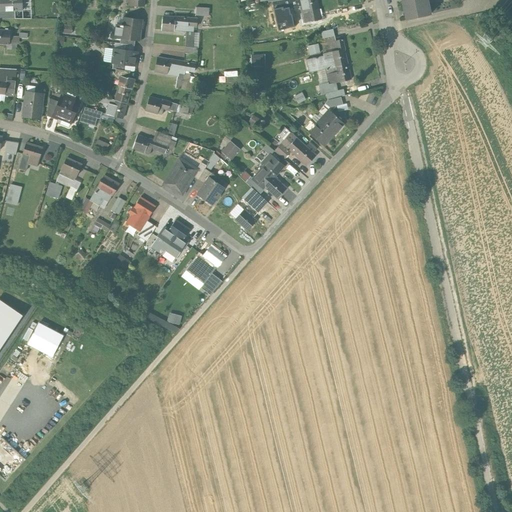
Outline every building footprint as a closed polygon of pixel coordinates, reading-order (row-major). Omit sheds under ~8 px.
[(0,0),(0,11),(6,11),(6,12),(14,12),(14,11),(15,11),(23,10),(22,0),(0,0)] [(22,0),(23,10),(15,11),(15,19),(32,19),(30,0),(22,0)] [(316,0),(303,0),(304,1),(299,3),(301,13),(318,9),(316,0)] [(401,0),(406,20),(431,15),(427,0),(401,0)] [(199,6),(199,16),(212,16),(212,7),(199,6)] [(272,27),(295,22),(294,16),(271,21),(272,27)] [(174,18),(162,17),(161,31),(174,32),(175,25),(183,26),(184,26),(185,18),(174,18)] [(141,21),(123,18),(122,27),(116,26),(114,37),(134,40),(138,40),(141,21)] [(193,19),(185,18),(184,26),(183,26),(183,28),(187,28),(188,23),(192,24),(193,19)] [(10,31),(0,29),(0,44),(9,45),(10,31)] [(134,40),(121,38),(120,44),(133,46),(134,40)] [(342,40),(335,41),(337,51),(332,52),(335,67),(347,65),(344,50),(342,40)] [(137,53),(114,50),(112,63),(113,64),(126,65),(135,67),(137,53)] [(268,66),(267,54),(253,54),(254,67),(268,66)] [(169,59),(157,57),(155,72),(171,75),(172,68),(187,71),(189,62),(169,59)] [(347,65),(335,67),(337,75),(332,76),(334,83),(351,80),(347,65)] [(16,69),(0,68),(0,76),(7,77),(15,77),(16,69)] [(7,77),(0,76),(0,94),(13,96),(15,82),(7,81),(7,77)] [(177,76),(176,87),(192,89),(194,78),(177,76)] [(37,79),(26,77),(25,85),(36,87),(37,79)] [(125,87),(120,85),(115,100),(127,104),(131,89),(132,89),(134,79),(128,77),(125,87)] [(44,93),(26,90),(22,115),(40,118),(44,93)] [(62,93),(53,115),(72,122),(80,100),(62,93)] [(104,96),(97,94),(95,100),(102,102),(104,97),(104,96)] [(115,100),(104,97),(102,102),(109,104),(106,114),(122,118),(127,104),(115,100)] [(161,100),(149,97),(145,111),(158,114),(159,107),(169,110),(171,102),(161,99),(161,100)] [(339,97),(326,100),(328,108),(341,105),(339,97)] [(101,112),(85,108),(83,114),(81,122),(95,126),(97,118),(99,119),(101,112)] [(314,125),(309,120),(302,128),(322,147),(329,140),(327,138),(332,132),(334,134),(343,124),(329,112),(321,121),(319,119),(314,125)] [(171,137),(156,132),(153,140),(159,142),(168,145),(171,137)] [(290,134),(286,138),(292,143),(296,139),(290,134)] [(149,139),(138,135),(132,149),(149,155),(151,148),(156,150),(159,142),(153,140),(149,138),(149,139)] [(108,143),(97,139),(95,144),(106,148),(108,143)] [(315,156),(296,139),(292,143),(286,149),(306,167),(315,156)] [(19,142),(7,141),(5,152),(16,154),(19,142)] [(43,147),(27,142),(21,159),(32,162),(34,158),(39,159),(43,147)] [(168,145),(159,142),(156,150),(165,154),(168,145)] [(230,142),(222,153),(230,161),(236,154),(237,154),(237,153),(239,150),(237,151),(229,144),(231,142),(230,142)] [(265,165),(262,168),(264,170),(254,181),(264,190),(265,189),(277,200),(286,189),(274,177),(283,167),(270,156),(263,163),(265,165)] [(82,165),(67,157),(60,173),(70,178),(72,174),(77,176),(82,165)] [(196,170),(179,160),(165,183),(182,194),(193,176),(197,170),(196,170)] [(201,162),(196,170),(197,170),(193,176),(198,180),(206,166),(201,162)] [(15,169),(11,181),(17,182),(20,171),(15,169)] [(204,169),(198,180),(204,184),(209,178),(212,174),(204,169)] [(250,178),(246,175),(242,179),(249,186),(254,180),(250,177),(250,178)] [(119,184),(104,176),(90,201),(99,207),(103,200),(108,202),(111,195),(112,196),(119,184)] [(209,178),(204,184),(196,196),(211,206),(223,188),(209,178)] [(254,181),(254,180),(249,186),(259,196),(264,190),(254,181)] [(62,187),(49,183),(45,195),(59,199),(62,187)] [(20,188),(9,185),(4,203),(16,205),(20,188)] [(119,197),(111,210),(118,215),(126,202),(119,197)] [(140,197),(133,208),(132,208),(129,212),(132,214),(129,220),(133,223),(133,224),(140,229),(141,230),(147,221),(145,220),(154,207),(140,197)] [(247,214),(243,210),(240,214),(241,215),(235,221),(247,232),(257,222),(248,214),(247,214)] [(100,218),(97,228),(111,231),(113,222),(100,218)] [(190,230),(176,220),(168,230),(164,227),(150,247),(162,255),(165,251),(176,259),(187,243),(183,240),(190,230)] [(147,221),(141,230),(140,229),(136,235),(147,242),(156,227),(147,221)] [(135,239),(128,250),(138,255),(144,244),(135,239)] [(224,257),(211,246),(201,260),(207,265),(210,261),(217,266),(224,257)] [(129,264),(129,255),(119,256),(119,264),(129,264)] [(0,348),(23,315),(0,300),(0,348)] [(63,336),(39,323),(28,344),(52,357),(63,336)]
